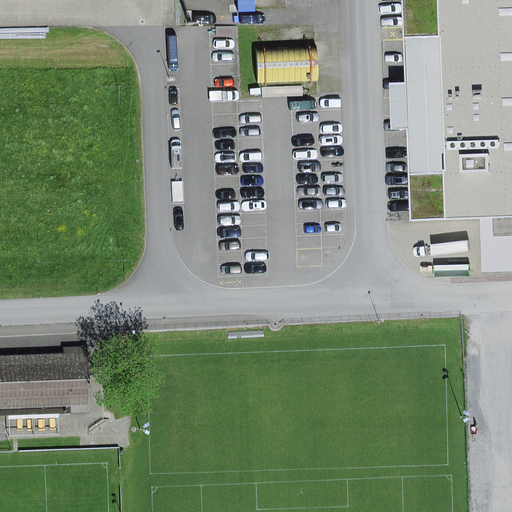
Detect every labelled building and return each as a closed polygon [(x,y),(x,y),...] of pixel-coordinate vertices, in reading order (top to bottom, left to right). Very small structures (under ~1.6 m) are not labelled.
[(511,0),(405,0),(412,222),(481,219),(511,218),(511,0)] [(316,43),(255,46),(256,84),(317,81),(316,43)] [(511,218),(481,219),(483,274),(511,272),(511,218)] [(255,424),(411,420),(409,331),(357,332),(357,359),(285,361),(286,398),(255,399),(255,424)] [(0,408),(70,407),(70,413),(88,412),(85,347),(63,348),(63,356),(0,357),(0,408)]
